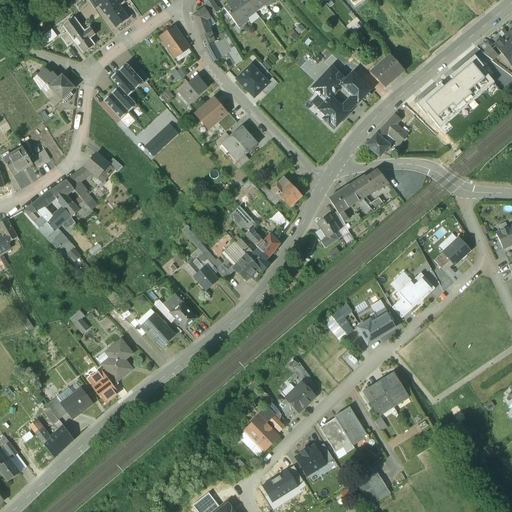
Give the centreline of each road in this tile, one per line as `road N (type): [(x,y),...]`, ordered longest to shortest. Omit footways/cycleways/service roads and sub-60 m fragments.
road 1 (secondary): [(12,511),(99,428),(258,298),(322,184)]
road 2 (residential): [(487,258),(259,470),(245,493),(255,511)]
road 3 (residential): [(181,2),(84,72),(74,159),(30,195),(0,206)]
road 4 (secondary): [(337,163),(367,125),(511,2)]
road 5 (residential): [(181,2),(203,57),(322,184)]
road 6 (residential): [(470,197),(424,167),(337,163)]
